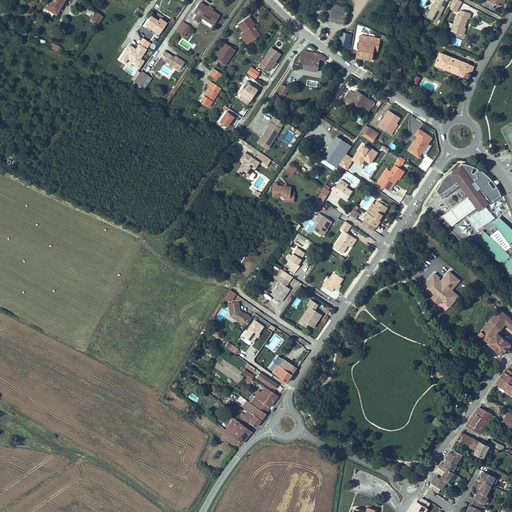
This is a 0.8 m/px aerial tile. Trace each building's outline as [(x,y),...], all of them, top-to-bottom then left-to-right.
[(56,15),(65,0),(50,0),(46,7),(56,15)] [(438,15),(440,16),(448,0),(436,0),(430,11),(432,12),(429,18),(435,21),(438,15)] [(459,0),(454,0),(450,8),(457,12),(463,2),(459,0)] [(212,24),(219,14),(201,2),(194,11),(197,13),(194,18),(199,22),(202,17),(212,24)] [(349,11),(328,6),(325,22),(346,27),(349,11)] [(472,14),(462,11),(461,15),(458,14),(452,31),(463,35),(465,28),(469,19),(470,19),(472,14)] [(99,24),(103,17),(96,12),(91,19),(99,24)] [(151,16),(145,25),(159,35),(167,23),(161,19),(159,22),(151,16)] [(250,41),(259,36),(252,26),(254,25),(250,16),(238,24),(243,32),(240,34),(246,44),(249,42),(250,41)] [(191,27),(183,21),(176,31),(184,36),(191,27)] [(348,51),(352,35),(344,32),(339,48),(348,51)] [(377,52),(379,39),(362,36),(358,59),(373,61),(374,52),(377,52)] [(135,49),(129,44),(118,60),(124,64),(128,59),(136,65),(134,66),(138,69),(143,62),(140,59),(151,44),(142,38),(135,49)] [(225,65),(235,49),(225,42),(214,58),(225,65)] [(272,49),(259,67),(267,73),(269,69),(272,71),(277,64),(276,63),(281,55),(272,49)] [(325,61),(327,57),(320,52),(304,51),(296,58),(294,69),(316,73),(319,61),(325,61)] [(469,78),(475,65),(441,51),(435,64),(469,78)] [(179,59),(175,56),(173,58),(164,52),(153,69),(157,71),(164,61),(179,71),(185,63),(179,59)] [(218,80),(223,74),(214,69),(210,74),(218,80)] [(140,85),(147,90),(154,79),(148,75),(140,85)] [(211,86),(207,93),(204,91),(198,99),(201,101),(209,106),(221,88),(211,81),(208,84),(211,86)] [(247,104),(249,101),(256,90),(252,87),(253,86),(249,83),(245,81),(237,93),(240,95),(238,99),(247,104)] [(285,94),(287,91),(285,89),(286,88),(282,85),(277,91),(282,94),(283,92),(285,94)] [(353,101),(368,110),(374,101),(360,91),(357,95),(354,92),(347,102),(351,105),(353,101)] [(365,114),(368,110),(353,101),(351,105),(365,114)] [(227,128),(236,114),(229,109),(219,123),(227,128)] [(393,113),(385,125),(387,127),(395,114),(393,113)] [(405,121),(395,114),(387,127),(385,125),(383,129),(396,138),(398,134),(397,133),(401,126),(405,121)] [(267,148),(280,127),(283,122),(272,116),(269,121),(266,125),(268,126),(258,143),(267,148)] [(374,138),(379,142),(383,136),(373,129),(369,135),(374,138)] [(420,159),(433,138),(419,129),(415,136),(417,138),(409,152),(420,159)] [(346,155),(352,147),(336,136),(322,158),(323,159),(321,161),(334,169),(336,167),(337,168),(339,165),(346,155)] [(366,159),(363,158),(365,156),(369,159),(371,155),(373,156),(376,152),(369,147),(369,149),(363,145),(354,159),(362,164),(366,159)] [(371,163),(378,153),(376,152),(373,156),(371,155),(369,159),(365,156),(363,158),(366,159),(371,163)] [(237,172),(239,173),(247,179),(258,162),(266,168),(271,161),(259,153),(254,160),(245,153),(240,160),(244,162),(237,172)] [(353,159),(346,155),(339,165),(344,169),(346,170),(353,159)] [(391,172),(389,171),(387,169),(380,179),(378,183),(390,191),(398,179),(400,180),(405,172),(400,169),(406,161),(400,157),(395,165),(391,172)] [(443,216),(452,225),(477,206),(470,196),(479,190),(485,199),(488,197),(492,203),(502,195),(501,191),(499,188),(498,186),(495,189),(490,182),(493,179),(490,177),(488,174),(483,171),(480,169),(474,173),(473,172),(475,166),(471,165),(466,163),(464,163),(461,165),(462,167),(454,173),(453,171),(451,173),(448,174),(446,176),(445,177),(444,179),(443,181),(437,190),(442,197),(446,194),(445,192),(455,185),(456,187),(461,183),(470,196),(443,216)] [(298,170),(291,165),(287,171),(294,175),(298,170)] [(347,201),(353,192),(346,188),(339,183),(336,188),(335,187),(331,193),(336,196),(337,195),(341,198),(347,201)] [(273,184),(273,197),(285,197),(285,201),(295,201),(295,192),(291,192),(291,186),(277,186),(277,184),(273,184)] [(323,202),(330,192),(328,191),(330,188),(326,185),(317,198),(323,202)] [(479,190),(470,196),(477,206),(480,210),(489,204),(485,199),(479,190)] [(377,227),(381,221),(384,216),(383,215),(388,208),(387,207),(388,205),(381,200),(379,202),(378,202),(376,205),(373,203),(367,213),(369,214),(365,220),(377,227)] [(314,209),(318,211),(321,207),(314,203),(312,207),(314,209)] [(359,208),(356,206),(350,216),(356,219),(360,214),(356,212),(359,208)] [(314,231),(324,237),(328,230),(328,229),(326,229),(331,221),(324,216),(319,214),(315,220),(319,223),(314,231)] [(440,219),(449,228),(452,225),(443,216),(440,219)] [(511,227),(501,217),(494,222),(511,246),(511,253),(510,255),(507,252),(504,250),(501,248),(499,245),(497,242),(494,239),(491,237),(488,235),(487,235),(485,234),(484,234),(482,233),(481,232),(480,233),(480,232),(477,234),(478,235),(474,237),(504,264),(505,264),(511,273),(511,227)] [(350,229),(344,225),(341,230),(345,233),(347,234),(350,229)] [(345,233),(334,249),(343,255),(349,247),(354,239),(347,234),(345,233)] [(357,241),(354,239),(349,247),(352,249),(357,241)] [(291,267),(296,271),(299,266),(298,265),(302,258),(305,253),(296,248),(286,264),(291,267)] [(291,277),(282,271),(279,277),(282,279),(279,283),(280,284),(272,297),(280,303),(289,290),(285,287),(291,277)] [(343,279),(334,273),(331,278),(327,284),(325,283),(323,287),(331,292),(334,289),(336,290),(339,285),(343,279)] [(444,282),(435,274),(424,288),(434,296),(437,293),(444,299),(443,300),(450,306),(460,296),(454,290),(462,280),(453,273),(444,282)] [(230,291),(224,300),(228,302),(229,300),(231,301),(236,294),(230,291)] [(318,305),(311,300),(307,306),(309,308),(306,313),(308,315),(303,322),(314,328),(322,315),(315,311),(318,305)] [(239,302),(228,304),(230,317),(240,323),(239,324),(245,329),(252,318),(246,314),(245,314),(240,311),(239,302)] [(511,329),(511,318),(500,308),(480,330),(478,329),(476,331),(502,355),(511,344),(499,332),(506,324),(511,329)] [(308,315),(306,313),(299,324),(307,328),(309,325),(303,322),(308,315)] [(253,343),(265,326),(256,320),(244,336),(253,343)] [(238,349),(228,342),(225,347),(235,354),(238,349)] [(288,383),(298,368),(284,360),(278,369),(269,363),(266,368),(288,383)] [(253,372),(255,369),(250,366),(247,364),(245,367),(253,372)] [(511,383),(511,370),(508,368),(502,376),(511,383)] [(242,373),(253,380),(255,377),(255,376),(245,369),(242,373)] [(272,388),(275,383),(263,375),(260,380),(259,381),(271,389),(272,388)] [(511,383),(502,376),(497,383),(511,393),(511,383)] [(270,408),(278,396),(264,386),(260,391),(259,391),(255,396),(269,407),(270,408)] [(265,413),(269,407),(255,396),(253,395),(249,402),(265,413)] [(260,420),(265,413),(249,402),(247,401),(245,404),(244,404),(242,406),(247,410),(260,420)] [(463,412),(468,405),(462,402),(458,407),(458,408),(463,412)] [(481,417),(491,423),(495,417),(495,416),(479,408),(475,414),(481,417)] [(254,427),(260,420),(247,410),(244,413),(241,411),(238,414),(254,427)] [(502,423),(511,427),(511,413),(509,412),(506,418),(505,417),(502,423)] [(474,429),(481,417),(475,414),(467,425),(474,429)] [(243,444),(252,432),(235,417),(231,421),(233,422),(232,423),(227,430),(243,444)] [(490,428),(493,423),(491,423),(481,417),(474,429),(480,433),(485,426),(488,427),(490,428)] [(484,457),(489,446),(488,446),(490,444),(485,441),(480,439),(479,440),(463,432),(462,434),(464,435),(462,439),(471,444),(470,447),(476,450),(475,452),(484,457)] [(497,447),(502,450),(504,446),(501,444),(493,440),(491,444),(493,445),(497,447)] [(463,453),(456,450),(453,453),(451,451),(446,458),(448,458),(456,464),(463,453)] [(442,463),(439,466),(445,470),(447,467),(453,471),(457,464),(456,464),(448,458),(444,464),(442,463)] [(445,470),(439,466),(437,470),(441,472),(442,473),(440,476),(447,480),(448,481),(454,471),(453,471),(447,467),(445,470)] [(484,480),(490,483),(492,479),(491,479),(493,474),(483,470),(481,474),(483,475),(483,476),(482,476),(480,478),(477,476),(475,480),(482,483),(484,480)] [(439,475),(438,474),(436,476),(437,477),(437,478),(435,477),(432,481),(433,482),(430,485),(439,491),(442,487),(441,487),(444,483),(445,484),(447,480),(440,476),(439,475)] [(474,484),(477,485),(479,486),(477,489),(478,490),(485,493),(490,483),(484,480),(482,483),(475,480),(474,484)] [(485,493),(478,490),(474,497),(475,497),(473,500),(482,504),(483,501),(484,501),(488,495),(485,493)] [(426,499),(422,496),(419,500),(418,499),(415,503),(417,504),(416,506),(415,505),(414,507),(422,511),(424,511),(426,510),(424,509),(427,505),(428,506),(431,502),(426,499)] [(477,511),(482,504),(473,500),(471,504),(469,503),(466,509),(468,510),(472,511),(477,511)]
